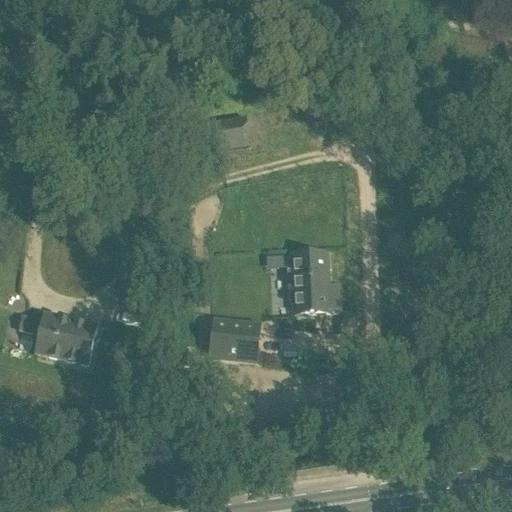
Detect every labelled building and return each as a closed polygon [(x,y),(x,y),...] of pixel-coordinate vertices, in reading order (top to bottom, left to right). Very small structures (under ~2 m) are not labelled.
[(245,121),(197,128),(202,157),(249,150),(245,121)] [(293,303),(294,318),(330,316),(329,312),(339,311),(338,289),(328,289),(327,256),(291,258),(292,272),(288,273),(289,303),(293,303)] [(35,357),(88,369),(97,330),(43,317),(43,320),(33,317),(32,321),(22,319),(18,334),(39,338),(35,357)] [(210,362),(256,367),(260,329),(214,324),(210,362)] [(180,369),(191,370),(193,371),(195,353),(181,351),(180,369)]
